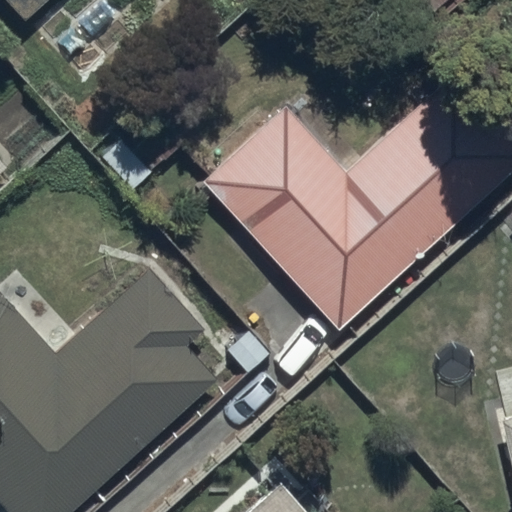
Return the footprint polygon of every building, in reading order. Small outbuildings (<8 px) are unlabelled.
[(0,0),(19,20),(41,0),(0,0)] [(446,0),(399,0),(423,24),(446,0)] [(283,106),(199,181),(333,331),(511,171),(511,138),(451,71),(340,170),(283,106)] [(511,210),(503,219),(511,227),(511,210)] [(0,299),(0,508),(3,511),(69,511),(212,381),(179,345),(196,329),(142,270),(50,354),(0,299)] [(511,417),(494,421),(511,502),(511,417)] [(298,511),(273,485),(244,511),(298,511)]
